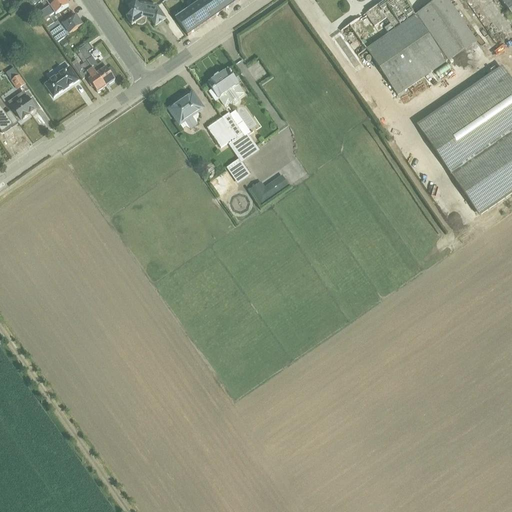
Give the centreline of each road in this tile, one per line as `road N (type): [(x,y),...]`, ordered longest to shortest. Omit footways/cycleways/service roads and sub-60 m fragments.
road 1 (tertiary): [(0,182),(146,82)]
road 2 (tertiary): [(146,82),(263,0)]
